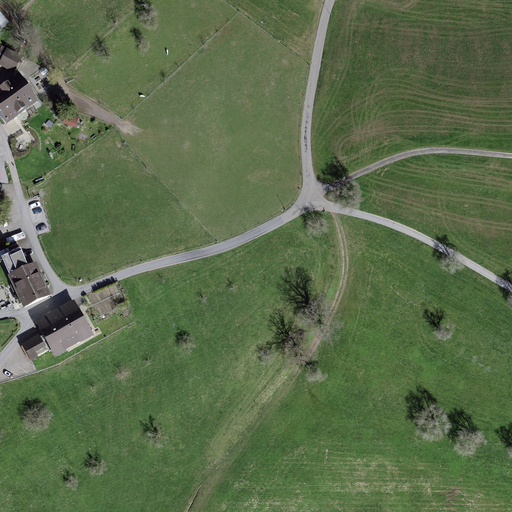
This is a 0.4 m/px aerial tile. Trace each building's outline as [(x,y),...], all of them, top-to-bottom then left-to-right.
[(20,60),(0,51),(0,66),(16,74),(20,60)] [(0,110),(28,91),(18,77),(0,89),(0,110)] [(38,106),(28,91),(0,110),(0,119),(6,128),(38,106)] [(30,260),(37,257),(32,245),(26,248),(30,260)] [(45,300),(21,251),(0,261),(0,265),(23,311),(45,300)] [(93,340),(73,304),(34,325),(40,338),(22,348),(32,365),(40,361),(37,356),(47,350),(53,361),(93,340)]
